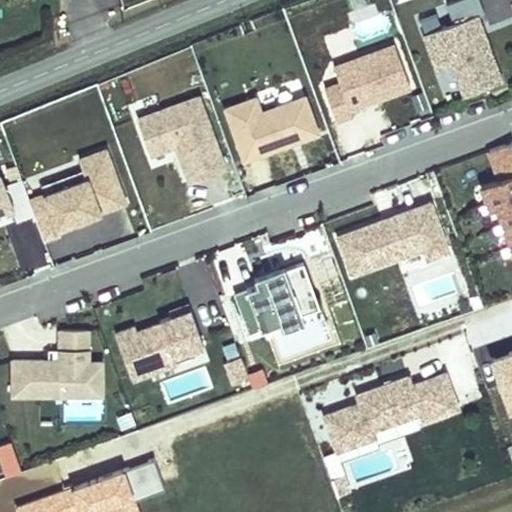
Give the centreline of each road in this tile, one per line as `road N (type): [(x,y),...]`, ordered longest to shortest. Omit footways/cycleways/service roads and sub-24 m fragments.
road 1 (residential): [(511,128),(0,307)]
road 2 (secondary): [(226,0),(0,91)]
